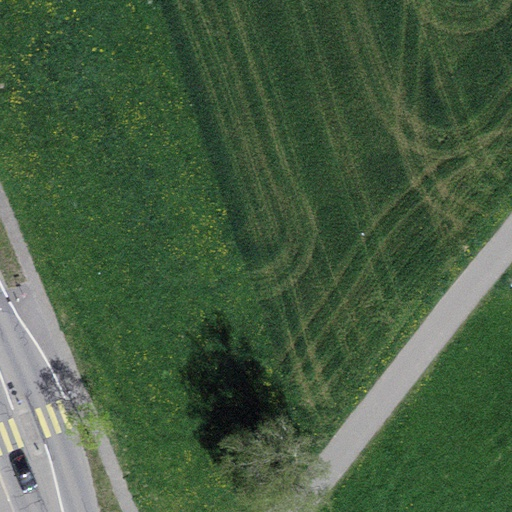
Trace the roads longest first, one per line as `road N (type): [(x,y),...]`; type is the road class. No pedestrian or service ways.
road 1 (unclassified): [(511,236),(282,511)]
road 2 (tertiary): [(0,371),(54,511)]
